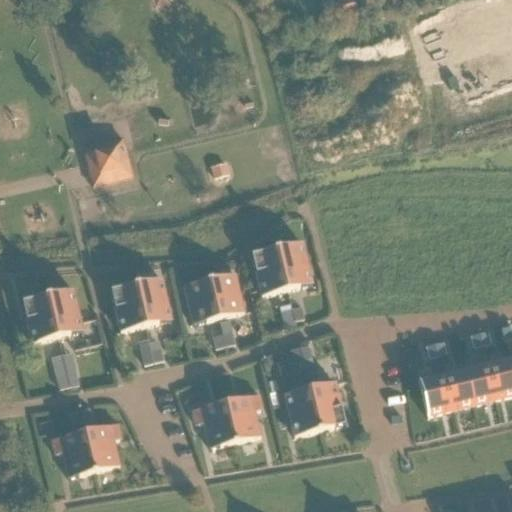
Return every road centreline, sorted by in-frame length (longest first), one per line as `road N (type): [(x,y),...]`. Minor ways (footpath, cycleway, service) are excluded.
road 1 (residential): [(336,324),(119,397),(0,413)]
road 2 (residential): [(336,324),(511,299)]
road 3 (residential): [(373,457),(336,324)]
